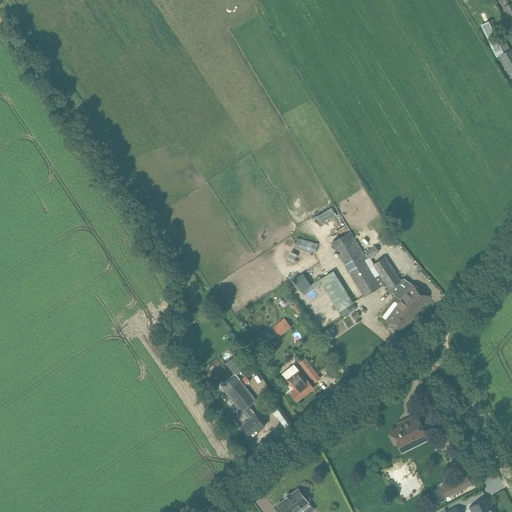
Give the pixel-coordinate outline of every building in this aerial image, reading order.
[(510,19),(511,17),(511,2),(503,6),(510,19)] [(511,48),(498,56),(508,74),(511,71),(511,48)] [(332,218),(328,211),(315,218),(318,224),(332,218)] [(364,261),(367,259),(350,231),(330,243),(362,296),(379,287),(364,261)] [(295,246),(307,250),(309,242),(297,238),(295,246)] [(380,252),(375,246),(365,253),(369,259),(380,252)] [(400,281),(384,257),(372,265),(387,288),(387,289),(400,281)] [(402,300),(416,311),(417,312),(428,297),(404,278),(400,281),(387,289),(394,295),(402,300)] [(394,295),(379,315),(385,319),(384,319),(393,326),(401,332),(417,312),(416,311),(402,300),(394,295)] [(292,306),(297,313),(301,311),(296,303),(292,306)] [(354,304),(349,306),(353,316),(357,315),(354,304)] [(291,326),(285,317),(271,327),(278,336),(291,326)] [(237,343),(232,347),(236,353),(241,349),(237,343)] [(226,363),(236,375),(247,366),(238,354),(226,363)] [(294,365),(282,374),(287,380),(293,388),(295,390),(291,393),(296,401),(313,388),(307,380),(299,371),(294,365)] [(317,373),(311,365),(305,369),(312,377),(317,373)] [(249,419),(241,425),(250,437),(264,426),(249,406),(256,401),(239,380),(226,390),(241,411),(242,410),(249,419)] [(391,434),(389,435),(394,446),(396,444),(397,447),(398,446),(425,433),(416,415),(402,422),(403,425),(390,432),(391,434)] [(467,474),(440,487),(445,498),(472,484),(467,474)] [(285,499),(277,505),(282,511),(296,511),(308,503),(309,502),(308,501),(309,500),(310,498),(307,495),(305,494),(304,495),(298,488),(290,495),(290,494),(284,498),(285,499)] [(483,490),(465,499),(468,504),(472,502),(473,505),(487,498),(483,490)] [(261,511),(271,511),(273,511),(266,496),(256,500),(261,511)] [(493,511),(487,499),(470,508),(472,511),(493,511)]
